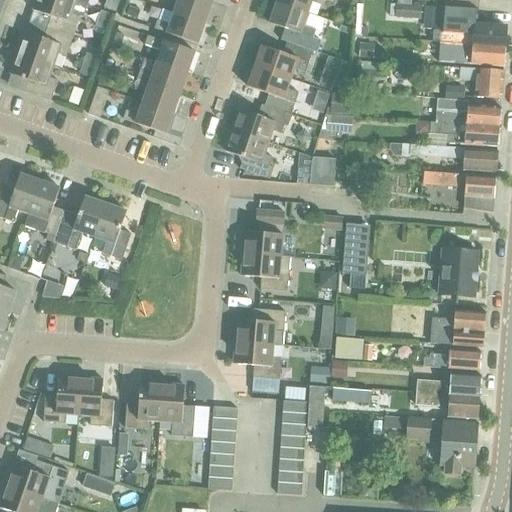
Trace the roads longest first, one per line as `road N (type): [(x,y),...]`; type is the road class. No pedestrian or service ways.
road 1 (residential): [(0,416),(29,350),(200,348),(214,211),(183,189)]
road 2 (residential): [(250,0),(183,189)]
road 3 (residential): [(183,189),(0,129)]
road 4 (secondary): [(492,511),(511,362)]
